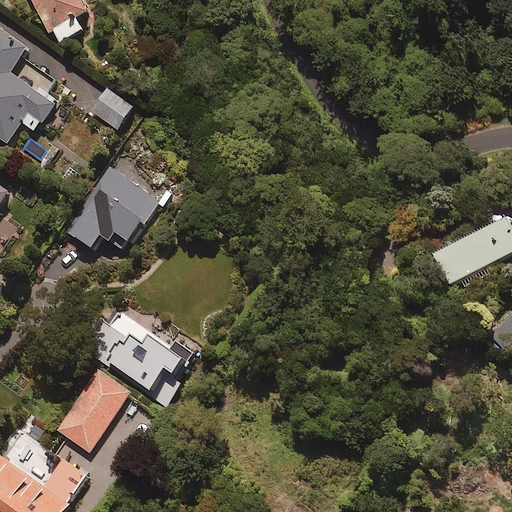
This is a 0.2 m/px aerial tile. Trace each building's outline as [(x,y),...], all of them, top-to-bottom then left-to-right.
[(91,18),(81,0),(33,0),(59,49),(84,36),(78,25),(91,18)] [(31,57),(4,37),(0,43),(0,140),(11,148),(26,127),(39,137),(59,111),(15,79),(31,57)] [(138,113),(112,94),(96,115),(122,134),(138,113)] [(18,158),(0,147),(0,169),(8,174),(18,158)] [(170,194),(119,159),(67,235),(96,254),(105,242),(113,248),(119,239),(133,249),(170,194)] [(0,216),(13,200),(0,190),(0,216)] [(220,221),(202,205),(184,225),(202,241),(220,221)] [(511,259),(511,228),(510,225),(437,263),(451,291),(511,259)] [(171,348),(127,318),(99,359),(169,407),(183,388),(178,385),(198,356),(176,341),(171,348)] [(511,348),(511,323),(494,341),(506,354),(511,348)] [(134,399),(104,377),(62,435),(92,456),(134,399)] [(45,491),(2,462),(0,465),(0,511),(71,511),(73,510),(70,508),(90,479),(65,462),(45,491)]
